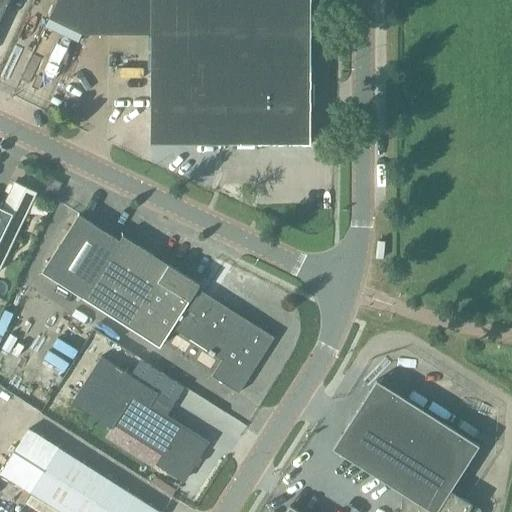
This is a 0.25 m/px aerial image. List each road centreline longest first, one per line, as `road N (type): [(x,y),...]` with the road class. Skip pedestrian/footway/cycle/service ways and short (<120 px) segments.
road 1 (unclassified): [(350,287),(0,134)]
road 2 (secondary): [(350,287),(371,167),(372,0)]
road 3 (secondary): [(227,511),(323,363),(350,287)]
